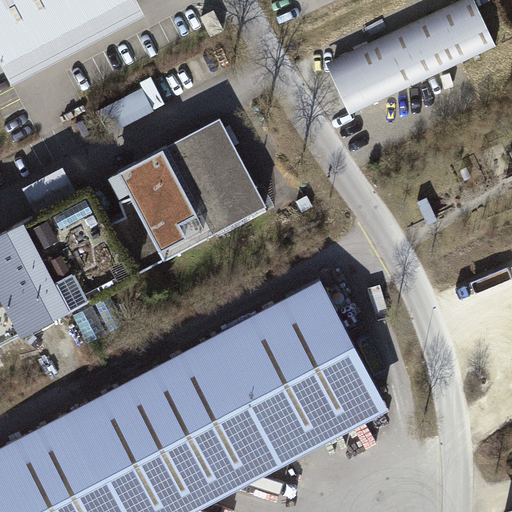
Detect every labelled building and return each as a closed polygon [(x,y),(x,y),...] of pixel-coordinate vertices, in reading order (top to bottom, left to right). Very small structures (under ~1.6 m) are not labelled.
[(146,9),(141,0),(0,0),(0,55),(12,79),(146,9)] [(498,46),(476,0),(463,0),(327,64),(351,115),(498,46)] [(118,105),(126,125),(158,111),(149,91),(118,105)] [(224,118),(121,170),(135,197),(166,258),(269,206),(224,118)] [(69,170),(28,188),(37,209),(78,191),(69,170)] [(94,185),(26,219),(73,309),(166,258),(135,197),(122,203),(129,218),(115,224),(94,185)] [(0,346),(73,309),(26,219),(0,232),(0,346)] [(193,511),(391,408),(322,279),(0,447),(0,511),(193,511)]
